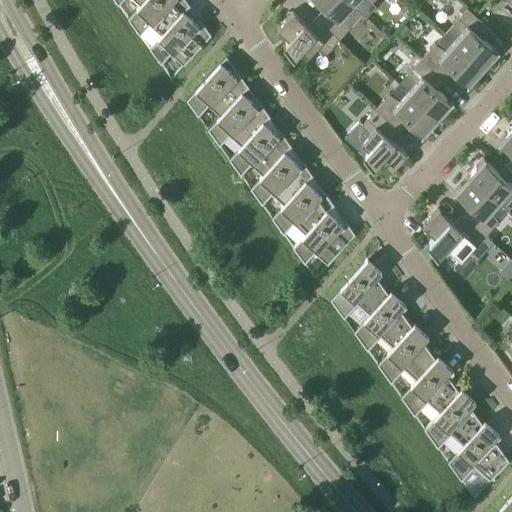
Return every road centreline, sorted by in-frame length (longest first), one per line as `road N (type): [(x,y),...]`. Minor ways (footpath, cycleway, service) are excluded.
road 1 (tertiary): [(358,511),(129,220),(0,6)]
road 2 (residential): [(380,221),(239,19)]
road 3 (residential): [(511,400),(380,221)]
road 4 (residential): [(380,221),(511,80)]
